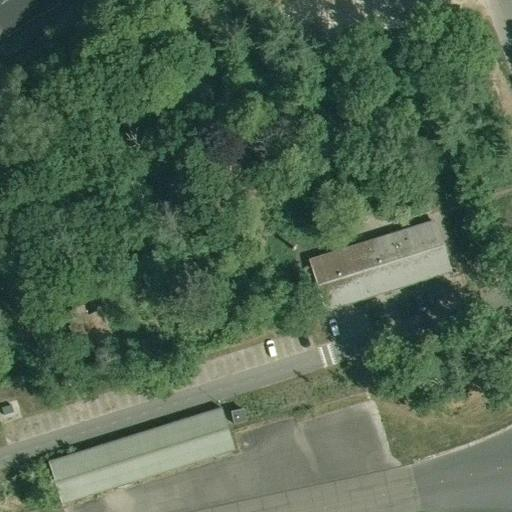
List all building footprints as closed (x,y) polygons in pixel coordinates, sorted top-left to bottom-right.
[(0,0),(0,42),(60,0),(0,0)] [(326,312),(450,273),(434,222),(310,262),(326,312)] [(90,316),(88,317),(82,306),(64,316),(70,327),(68,328),(82,355),(104,343),(112,338),(98,312),(90,317),(90,316)] [(235,451),(221,409),(48,463),(61,506),(235,451)] [(231,413),(234,425),(245,422),(243,411),(231,413)]
